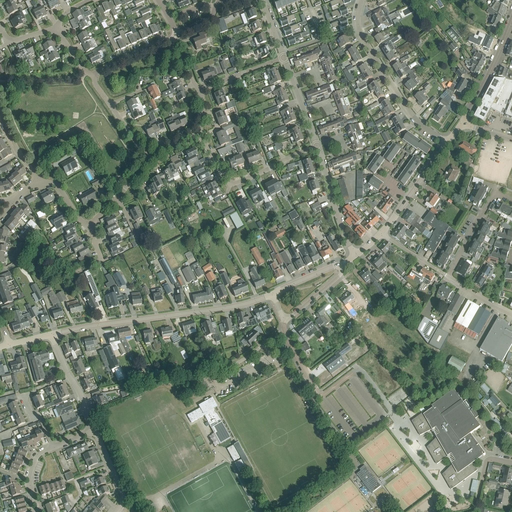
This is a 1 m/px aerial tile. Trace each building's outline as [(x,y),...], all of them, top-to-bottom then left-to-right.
[(50,10),(55,7),(51,0),(42,0),(44,2),(46,1),(47,2),(46,2),(50,10)] [(121,5),(120,2),(119,0),(112,0),(113,1),(107,3),(111,10),(110,10),(113,17),(117,15),(116,12),(120,10),(118,7),(121,5)] [(132,15),(140,11),(147,7),(145,8),(143,3),(143,2),(142,0),(134,0),(133,1),(136,8),(130,11),(132,15)] [(177,0),(178,1),(177,2),(179,8),(189,4),(187,0),(177,0)] [(282,9),(278,0),(274,2),(273,2),(277,11),(282,9)] [(282,9),(286,7),(283,0),(279,0),(278,0),(282,9)] [(491,0),(486,0),(484,4),(501,16),(505,6),(499,4),(493,1),(491,0)] [(7,10),(15,6),(17,5),(16,3),(14,4),(12,1),(4,5),(7,10)] [(104,14),(110,10),(111,10),(107,3),(107,2),(102,5),(102,6),(96,8),(98,12),(98,13),(100,17),(103,22),(107,20),(104,14)] [(15,6),(7,10),(9,15),(17,11),(15,6)] [(42,17),(38,10),(36,6),(34,7),(36,11),(33,12),(35,15),(37,20),(42,17)] [(43,7),(38,10),(42,17),(47,15),(45,10),(43,7)] [(138,25),(141,24),(141,23),(145,22),(152,18),(149,13),(150,13),(147,7),(140,11),(143,18),(136,21),(138,25)] [(337,18),(341,17),(344,16),(348,14),(345,7),(331,13),(333,18),(337,16),(337,18)] [(373,17),(375,22),(388,16),(384,7),(373,13),(375,16),(373,17)] [(495,15),(496,13),(492,11),(489,9),(487,12),(493,17),(490,25),(493,27),(497,28),(502,18),(495,15)] [(91,15),(90,12),(83,16),(81,10),(72,14),(76,23),(88,17),(91,15)] [(247,12),(247,13),(244,14),(246,20),(250,19),(256,17),(254,10),(247,12)] [(21,12),(20,13),(21,13),(16,15),(17,18),(11,21),(15,28),(22,24),(21,21),(25,19),(21,12)] [(290,22),(296,19),(294,15),(279,20),(282,27),(288,25),(288,24),(291,24),(290,22)] [(388,16),(375,22),(378,28),(380,27),(382,30),(389,27),(393,25),(388,16)] [(76,23),(81,31),(89,27),(87,23),(90,22),(88,17),(76,23)] [(223,18),(216,21),(221,34),(228,31),(223,18)] [(341,28),(348,25),(345,18),(342,20),(331,24),(333,29),(338,27),(339,29),(341,28)] [(232,30),(235,28),(238,27),(235,20),(229,22),(232,30)] [(141,24),(144,30),(147,38),(148,38),(147,37),(152,34),(153,35),(158,33),(155,25),(147,28),(145,22),(141,23),(141,24)] [(252,25),(249,26),(250,29),(251,29),(252,34),(259,32),(258,31),(261,29),(259,22),(252,25)] [(292,34),(294,33),(293,31),(299,29),(297,24),(283,30),(285,37),(292,34)] [(130,28),(131,32),(133,35),(137,43),(136,42),(142,39),(142,40),(147,38),(144,30),(137,33),(134,27),(130,28)] [(105,33),(109,42),(110,42),(115,52),(120,49),(121,50),(126,48),(122,40),(120,36),(114,40),(109,29),(105,31),(106,33),(105,33)] [(451,31),(456,37),(457,38),(459,36),(451,29),(450,30),(451,31)] [(119,32),(120,36),(122,40),(126,48),(126,47),(131,44),(131,45),(137,43),(133,35),(131,32),(125,35),(122,31),(119,32)] [(451,31),(447,34),(456,43),(459,40),(457,38),(456,37),(451,31)] [(82,44),(85,43),(93,39),(91,36),(89,37),(86,32),(78,36),(81,42),(82,44)] [(205,39),(208,38),(205,32),(199,34),(200,38),(193,40),(195,44),(194,44),(195,45),(196,47),(206,43),(205,39)] [(383,38),(388,35),(386,32),(384,33),(381,35),(375,38),(379,44),(385,41),(383,38)] [(299,40),(303,39),(301,34),(286,39),(289,46),(296,44),(296,43),(299,42),(299,40)] [(484,51),(488,52),(493,40),(485,36),(484,39),(472,34),(469,41),(479,46),(480,44),(484,46),(483,47),(486,48),(484,51)] [(257,38),(253,39),(255,42),(257,47),(260,46),(260,44),(261,44),(266,42),(263,35),(259,37),(257,38)] [(339,40),(337,41),(339,45),(341,48),(342,47),(350,43),(346,36),(343,37),(340,39),(339,40)] [(234,44),(235,46),(248,41),(247,38),(237,42),(234,44)] [(82,44),(86,53),(94,48),(97,47),(93,39),(85,43),(82,44)] [(41,57),(44,55),(52,51),(55,49),(51,41),(43,45),(45,51),(43,52),(40,54),(41,57)] [(449,47),(455,52),(459,49),(454,43),(449,47)] [(395,50),(392,44),(388,46),(382,50),(386,56),(392,52),(395,50)] [(29,63),(32,62),(29,56),(34,53),(30,45),(22,49),(23,52),(27,60),(29,63)] [(475,54),(472,58),(473,59),(477,61),(483,65),(486,60),(482,56),(477,51),(475,49),(475,48),(472,46),(474,48),(471,52),(475,54)] [(103,47),(92,52),(94,55),(89,58),(92,64),(100,59),(97,53),(101,52),(104,50),(103,47)] [(350,54),(352,57),(358,54),(355,47),(349,51),(346,53),(347,55),(350,54)] [(255,52),(257,55),(259,54),(261,58),(271,55),(268,48),(258,51),(255,52)] [(22,49),(14,53),(19,64),(25,62),(27,60),(23,52),(22,49)] [(55,49),(52,51),(44,55),(47,60),(49,59),(51,62),(55,60),(59,58),(57,52),(55,49)] [(312,53),(309,54),(311,61),(314,60),(315,60),(319,59),(318,56),(319,56),(320,52),(319,49),(315,50),(316,51),(312,53)] [(324,59),(321,60),(322,64),(323,64),(324,67),(323,68),(331,65),(330,62),(330,61),(332,60),(331,57),(330,58),(328,52),(326,53),(324,54),(323,57),(324,59)] [(392,52),(386,56),(390,62),(394,60),(396,58),(399,56),(398,54),(394,56),(392,52)] [(304,64),(301,56),(301,57),(300,54),(296,55),(297,58),(293,59),(290,60),(292,66),(295,64),(296,67),(301,66),(300,65),(304,64)] [(305,55),(301,56),(304,64),(308,63),(308,62),(311,61),(309,54),(305,55)] [(358,54),(352,57),(354,61),(351,63),(353,65),(356,64),(362,60),(358,54)] [(400,60),(402,63),(409,59),(411,58),(410,55),(408,56),(400,60)] [(467,58),(467,59),(470,63),(474,66),(480,70),(483,65),(477,61),(473,59),(472,58),(471,60),(467,58)] [(470,63),(467,59),(465,63),(467,66),(468,66),(472,69),(470,72),(473,73),(477,76),(480,70),(474,66),(470,63)] [(393,67),(397,73),(403,69),(406,67),(404,63),(401,65),(400,64),(399,63),(393,67)] [(325,72),(327,75),(334,72),(332,69),(333,69),(331,65),(323,68),(325,72)] [(360,68),(363,74),(369,71),(366,65),(360,68)] [(403,69),(397,73),(401,79),(407,75),(406,74),(407,74),(405,72),(410,69),(408,66),(407,67),(406,67),(403,69)] [(201,73),(202,74),(204,80),(214,77),(214,76),(217,75),(215,69),(212,70),(211,68),(207,70),(201,73)] [(408,73),(410,76),(413,74),(418,70),(417,68),(408,73)] [(501,68),(498,76),(503,78),(504,78),(506,79),(510,80),(511,75),(511,72),(509,71),(501,68)] [(266,73),(268,79),(279,75),(276,69),(270,72),(269,70),(265,71),(266,73)] [(456,73),(460,78),(464,75),(460,69),(456,73)] [(372,74),(372,73),(371,70),(369,71),(363,74),(357,77),(359,80),(361,79),(363,82),(360,83),(357,85),(358,88),(366,84),(365,81),(372,77),(371,74),(372,74)] [(334,72),(327,75),(328,78),(327,78),(329,83),(337,80),(336,76),(335,76),(334,72)] [(413,74),(410,76),(408,77),(410,81),(405,86),(410,91),(412,89),(413,90),(417,87),(416,86),(419,83),(415,80),(417,78),(413,74)] [(279,75),(268,79),(270,85),(281,81),(279,75)] [(454,82),(452,84),(461,89),(464,91),(469,83),(462,79),(459,84),(454,82)] [(484,122),(491,108),(506,80),(494,79),(474,117),(484,122)] [(511,81),(510,81),(506,80),(491,108),(495,111),(499,113),(500,113),(501,113),(503,114),(503,115),(505,116),(504,116),(511,119),(511,81)] [(171,84),(173,88),(170,89),(170,90),(162,94),(164,98),(172,94),(180,90),(183,89),(180,81),(171,84)] [(372,93),(375,91),(375,92),(380,89),(376,82),(369,86),(370,88),(369,89),(372,93)] [(425,89),(423,90),(421,93),(420,92),(415,97),(419,102),(418,103),(421,106),(428,100),(423,95),(426,93),(425,92),(426,91),(431,87),(428,84),(423,88),(425,89)] [(447,89),(446,91),(448,94),(451,98),(455,90),(462,94),(464,91),(461,89),(452,84),(449,90),(447,89)] [(325,87),(322,88),(324,95),(327,94),(332,93),(330,89),(329,85),(324,86),(325,87)] [(148,89),(151,96),(153,96),(154,100),(160,97),(157,91),(155,86),(148,89)] [(214,94),(216,100),(225,97),(221,88),(219,89),(220,92),(214,94)] [(318,89),(314,90),(317,98),(321,97),(321,96),(324,95),(322,88),(318,89)] [(180,90),(172,94),(173,97),(176,96),(179,101),(179,102),(181,106),(184,104),(182,101),(182,100),(187,97),(185,92),(183,89),(180,90)] [(277,95),(278,98),(286,95),(284,89),(276,92),(273,93),(274,96),(277,95)] [(380,89),(375,92),(379,98),(384,95),(380,89)] [(317,98),(314,90),(314,91),(311,92),(310,92),(306,93),(309,101),(313,100),(313,99),(316,98),(317,98)] [(336,102),(344,99),(343,99),(342,95),(343,95),(341,91),(333,94),(335,98),(337,101),(336,102)] [(452,99),(451,98),(448,94),(446,91),(440,97),(443,100),(441,103),(443,104),(441,106),(435,115),(440,119),(444,114),(445,114),(448,111),(444,108),(445,106),(446,107),(452,99)] [(286,95),(278,98),(276,99),(277,102),(278,106),(282,105),(281,104),(288,101),(286,95)] [(226,104),(227,107),(235,104),(234,101),(227,103),(225,97),(216,100),(219,106),(226,104)] [(428,102),(431,105),(437,100),(434,97),(428,102)] [(141,103),(138,104),(135,99),(127,103),(131,111),(134,110),(142,106),(141,103)] [(338,106),(339,109),(346,106),(345,103),(344,99),(336,102),(338,106)] [(382,103),(385,110),(391,106),(388,100),(383,103),(382,103)] [(235,104),(227,107),(228,110),(234,107),(236,113),(238,112),(235,104)] [(143,116),(145,114),(142,106),(134,110),(131,111),(134,120),(143,116)] [(348,110),(346,106),(339,109),(341,112),(340,112),(342,117),(350,114),(348,110)] [(391,106),(385,110),(383,111),(382,111),(385,117),(381,120),(375,123),(376,126),(382,122),(383,123),(389,119),(387,117),(395,112),(391,106)] [(282,116),(283,119),(293,115),(291,108),(284,111),(281,113),(282,116)] [(161,120),(157,122),(153,114),(155,113),(154,111),(148,113),(152,121),(155,129),(157,133),(165,129),(161,120)] [(215,114),(217,120),(226,117),(224,111),(215,114)] [(176,114),(173,115),(178,125),(179,128),(188,124),(184,116),(180,117),(179,114),(177,115),(176,114)] [(171,116),(172,117),(166,120),(171,132),(179,128),(178,125),(173,115),(171,116)] [(293,115),(283,119),(284,122),(285,124),(288,123),(296,121),(293,115)] [(224,128),(226,127),(237,123),(236,120),(228,123),(226,117),(217,120),(220,126),(223,125),(224,128)] [(394,123),(396,127),(402,123),(398,117),(392,120),(389,122),(391,125),(394,123)] [(337,121),(334,122),(337,129),(340,128),(344,127),(344,126),(348,125),(347,122),(343,123),(342,121),(342,119),(337,120),(337,121)] [(157,133),(155,129),(152,121),(149,122),(150,125),(144,128),(148,136),(154,134),(157,133)] [(330,132),(327,124),(326,122),(320,124),(322,126),(319,127),(322,135),(326,133),(329,132),(330,132)] [(331,123),(327,124),(330,132),(334,131),(333,130),(337,129),(334,122),(331,123)] [(232,129),(235,134),(240,132),(237,123),(226,127),(227,131),(232,129)] [(406,130),(402,123),(396,127),(397,129),(394,131),(396,135),(406,130)] [(349,136),(356,133),(360,131),(357,124),(346,128),(348,132),(349,135),(349,136)] [(292,134),(294,137),(301,134),(298,128),(294,130),(291,131),(288,132),(289,135),(292,134)] [(274,133),(269,135),(270,138),(280,134),(280,135),(287,133),(286,129),(274,133)] [(216,134),(218,140),(227,137),(224,131),(216,134)] [(351,140),(352,143),(363,139),(362,137),(360,138),(359,136),(362,135),(361,131),(360,131),(356,133),(349,136),(350,140),(351,140)] [(235,144),(238,143),(241,142),(243,141),(240,132),(235,134),(237,140),(233,142),(234,145),(235,144)] [(382,135),(386,143),(392,140),(387,132),(382,135)] [(413,136),(408,133),(403,140),(408,143),(413,136)] [(294,137),(290,138),(291,141),(292,144),(303,140),(301,134),(294,137)] [(413,136),(408,143),(412,147),(417,140),(413,136)] [(227,137),(218,140),(221,146),(229,143),(227,137)] [(363,139),(352,143),(353,146),(354,151),(362,148),(361,144),(364,143),(363,139)] [(96,152),(91,145),(94,143),(92,140),(86,144),(92,154),(96,152)] [(417,150),(418,149),(417,148),(422,143),(417,140),(412,147),(417,150)] [(422,141),(422,143),(417,148),(418,149),(422,152),(427,145),(422,141)] [(459,146),(473,156),(477,150),(463,141),(459,146)] [(274,144),(275,146),(277,151),(283,149),(280,142),(274,144)] [(390,149),(397,154),(400,150),(399,149),(393,145),(390,149)] [(432,148),(427,145),(422,152),(427,155),(432,148)] [(10,151),(8,148),(7,149),(1,153),(4,159),(12,154),(10,151)] [(184,157),(186,160),(195,156),(197,155),(194,149),(186,153),(187,156),(184,157)] [(390,149),(387,154),(394,159),(397,154),(390,149)] [(258,152),(252,154),(255,162),(261,160),(258,152)] [(350,155),(347,156),(349,163),(351,167),(355,166),(353,162),(361,159),(359,154),(355,156),(354,153),(350,154),(350,155)] [(255,162),(252,154),(246,156),(249,165),(255,162)] [(383,158),(390,163),(394,159),(387,154),(383,158)] [(189,166),(190,169),(200,164),(198,160),(197,160),(195,156),(186,160),(187,162),(189,166)] [(240,156),(234,158),(237,166),(243,164),(240,156)] [(343,157),(339,158),(342,166),(346,165),(346,164),(349,163),(347,156),(343,157)] [(381,165),(384,161),(377,156),(374,160),(381,165)] [(237,166),(234,158),(228,160),(231,168),(237,166)] [(332,162),(329,163),(331,169),(334,168),(334,169),(335,171),(340,169),(342,174),(345,173),(343,169),(342,166),(339,158),(339,159),(336,160),(331,161),(332,162)] [(414,158),(413,159),(410,163),(417,168),(421,163),(414,158)] [(73,159),(61,165),(65,173),(77,167),(73,159)] [(302,170),(303,170),(312,167),(310,160),(304,162),(304,160),(298,162),(294,163),(287,166),(289,171),(293,170),(292,167),(297,166),(299,167),(300,170),(302,170)] [(371,165),(378,170),(381,165),(374,160),(371,165)] [(465,160),(463,163),(474,170),(475,166),(471,164),(471,163),(465,160)] [(177,171),(179,169),(176,162),(172,164),(172,165),(167,167),(169,170),(173,178),(179,176),(178,173),(177,171)] [(414,172),(417,168),(410,163),(407,167),(414,172)] [(196,177),(199,176),(198,175),(204,173),(204,172),(201,167),(200,164),(190,169),(188,170),(189,172),(192,172),(193,171),(196,177)] [(14,170),(16,173),(20,177),(23,175),(22,174),(25,172),(22,168),(23,167),(21,165),(20,166),(14,170)] [(374,174),(378,170),(371,165),(367,169),(374,174)] [(444,178),(452,183),(459,170),(452,166),(448,174),(446,173),(444,178)] [(312,167),(303,170),(304,174),(302,174),(302,175),(298,176),(300,182),(307,180),(306,176),(314,173),(312,167)] [(411,177),(414,172),(407,167),(404,172),(411,177)] [(163,180),(167,179),(169,185),(175,182),(173,178),(169,170),(163,173),(160,174),(163,180)] [(198,175),(199,176),(201,181),(200,181),(201,184),(206,182),(207,182),(212,179),(210,175),(209,176),(207,171),(204,172),(204,173),(198,175)] [(404,172),(401,176),(408,181),(411,177),(404,172)] [(16,173),(12,176),(18,183),(22,180),(20,177),(16,173)] [(162,183),(164,182),(163,180),(160,174),(156,176),(157,177),(152,180),(155,184),(157,188),(163,186),(162,183)] [(12,176),(7,180),(13,186),(14,187),(18,183),(12,176)] [(398,181),(405,186),(408,181),(401,176),(398,181)] [(374,188),(379,181),(375,178),(374,177),(369,185),(374,188)] [(91,183),(93,187),(103,181),(102,178),(91,183)] [(7,180),(5,180),(5,182),(2,183),(4,192),(10,191),(9,189),(13,186),(7,180)] [(275,180),(270,183),(275,193),(276,194),(281,191),(275,180)] [(210,182),(201,186),(206,195),(217,190),(216,187),(217,187),(215,181),(211,183),(210,182)] [(309,183),(312,192),(319,189),(317,181),(309,183)] [(379,181),(374,188),(378,191),(383,184),(379,181)] [(270,183),(265,186),(270,196),(275,193),(270,183)] [(149,187),(146,189),(149,194),(152,193),(153,195),(155,195),(157,194),(156,194),(159,193),(157,188),(155,184),(149,187)] [(479,185),(477,191),(478,191),(485,195),(486,193),(486,194),(488,187),(479,185)] [(79,197),(83,205),(98,197),(93,189),(79,197)] [(217,190),(206,195),(204,196),(205,199),(209,198),(211,201),(214,199),(215,202),(220,199),(219,196),(222,195),(219,189),(217,190)] [(261,196),(262,196),(258,189),(249,194),(253,202),(257,200),(259,203),(264,201),(261,196)] [(41,197),(45,204),(54,199),(50,192),(47,194),(45,191),(40,194),(42,197),(41,197)] [(478,191),(474,197),(481,201),(483,197),(485,195),(478,191)] [(427,202),(425,205),(431,210),(430,211),(436,216),(439,212),(439,211),(436,209),(440,204),(441,205),(444,200),(439,197),(438,198),(437,197),(432,194),(429,199),(428,198),(426,201),(427,202)] [(26,199),(28,204),(35,200),(33,196),(26,199)] [(386,201),(384,203),(389,207),(394,201),(390,198),(387,196),(385,200),(386,201)] [(478,207),(481,201),(474,197),(471,203),(478,207)] [(249,211),(253,209),(249,201),(245,203),(244,200),(236,204),(241,213),(249,210),(249,211)] [(367,202),(374,209),(376,207),(369,200),(367,202)] [(389,207),(384,203),(382,206),(381,205),(378,209),(381,211),(385,214),(389,207)] [(496,210),(498,211),(502,213),(506,206),(500,203),(498,206),(496,210)] [(22,208),(20,210),(25,215),(24,215),(26,216),(31,211),(24,205),(22,207),(22,208)] [(319,206),(312,210),(315,214),(323,210),(320,205),(319,206)] [(349,205),(342,211),(345,213),(343,214),(346,217),(352,210),(353,211),(355,208),(352,205),(351,207),(349,205)] [(506,206),(502,213),(508,217),(511,210),(506,206)] [(233,207),(222,213),(224,217),(235,212),(233,207)] [(18,208),(14,212),(21,219),(24,215),(25,215),(20,210),(18,208)] [(130,211),(135,221),(142,218),(138,208),(130,211)] [(153,209),(146,213),(148,218),(147,219),(150,226),(152,225),(152,226),(156,223),(154,220),(158,218),(156,214),(153,209)] [(292,220),(299,217),(296,210),(289,213),(292,220)] [(348,219),(345,221),(348,224),(357,215),(358,214),(356,211),(354,212),(353,211),(352,210),(346,217),(348,219)] [(10,217),(11,218),(17,223),(21,219),(14,212),(10,217)] [(238,230),(245,226),(238,212),(231,215),(238,230)] [(413,227),(421,233),(422,234),(426,230),(419,224),(421,221),(420,218),(417,215),(416,216),(410,212),(404,220),(413,227)] [(435,244),(431,252),(434,254),(443,238),(444,235),(449,227),(430,212),(431,213),(425,221),(436,230),(432,234),(433,235),(430,240),(435,244)] [(370,218),(368,220),(374,226),(379,220),(376,216),(373,213),(369,217),(370,218)] [(357,215),(348,224),(350,226),(353,223),(355,226),(357,223),(361,220),(359,217),(361,216),(358,214),(357,215)] [(57,231),(63,228),(61,224),(65,222),(61,215),(51,220),(57,231)] [(106,221),(108,227),(115,224),(117,223),(114,217),(112,218),(111,215),(105,218),(106,221)] [(221,225),(233,220),(231,215),(219,221),(221,225)] [(8,222),(15,228),(18,224),(17,223),(11,218),(8,222)] [(300,230),(305,228),(300,218),(295,220),(300,230)] [(374,226),(368,220),(366,222),(365,221),(362,224),(368,231),(374,226)] [(27,225),(33,230),(37,225),(31,221),(27,225)] [(485,221),(482,227),(490,231),(493,225),(485,221)] [(4,226),(9,231),(11,232),(13,234),(14,232),(13,231),(15,228),(8,222),(4,226)] [(63,228),(67,236),(75,232),(76,232),(73,226),(72,226),(71,223),(65,226),(63,228)] [(357,223),(355,226),(357,229),(355,231),(361,238),(366,233),(357,223)] [(107,233),(109,237),(121,232),(119,228),(117,229),(115,224),(108,227),(106,228),(108,233),(107,233)] [(140,231),(141,231),(137,224),(134,226),(137,233),(139,236),(142,235),(140,231)] [(401,224),(396,230),(406,238),(407,237),(404,236),(405,234),(412,239),(416,233),(419,235),(421,233),(413,227),(410,231),(401,224)] [(309,232),(313,240),(315,239),(310,231),(307,225),(306,226),(309,231),(309,232)] [(0,230),(0,236),(6,239),(6,238),(8,233),(7,233),(9,231),(4,226),(0,231),(0,230)] [(487,236),(490,231),(482,227),(479,232),(487,236)] [(453,234),(450,239),(458,243),(461,238),(456,235),(458,232),(456,231),(450,228),(448,231),(453,234)] [(502,239),(511,242),(511,240),(511,230),(505,228),(504,234),(498,232),(497,237),(502,239)] [(275,233),(277,238),(286,234),(283,229),(275,233)] [(406,238),(396,230),(392,236),(405,245),(407,242),(404,240),(406,238)] [(75,236),(76,235),(75,232),(67,236),(65,237),(67,243),(65,244),(67,248),(68,247),(79,241),(76,237),(75,236)] [(121,232),(109,237),(110,240),(113,246),(118,243),(122,241),(119,237),(123,235),(121,232)] [(269,236),(267,232),(263,234),(276,256),(280,265),(284,263),(279,255),(269,236)] [(480,239),(484,241),(487,236),(479,232),(477,237),(476,238),(480,240),(480,239)] [(327,238),(328,241),(331,245),(335,252),(340,249),(337,242),(334,243),(331,235),(330,235),(329,233),(326,235),(327,238)] [(22,234),(21,234),(17,237),(19,239),(22,242),(24,240),(26,238),(22,234)] [(0,242),(3,243),(8,245),(8,244),(10,240),(9,240),(9,239),(6,238),(6,239),(0,236),(0,242)] [(313,240),(315,244),(323,258),(328,255),(332,253),(325,241),(322,243),(323,244),(322,245),(323,247),(321,248),(318,242),(319,242),(317,238),(313,240)] [(480,240),(476,238),(473,243),(480,247),(483,242),(484,241),(480,239),(480,240)] [(455,248),(458,243),(450,239),(447,244),(455,248)] [(499,249),(509,252),(511,242),(502,239),(500,244),(495,242),(494,247),(499,249)] [(425,248),(431,252),(435,244),(430,240),(425,248)] [(72,249),(75,254),(78,252),(83,249),(80,243),(80,244),(79,241),(68,247),(69,250),(72,249)] [(385,254),(387,256),(388,256),(392,252),(393,254),(396,251),(387,242),(380,249),(385,254)] [(122,252),(123,252),(122,249),(121,249),(118,243),(113,246),(109,248),(108,248),(110,253),(112,257),(117,255),(119,254),(122,252)] [(480,247),(473,243),(470,249),(478,253),(480,247)] [(448,251),(452,253),(455,248),(447,244),(445,249),(444,250),(448,252),(448,251)] [(309,256),(305,249),(304,248),(305,247),(304,247),(303,246),(302,245),(301,246),(299,247),(298,248),(297,249),(303,260),(304,262),(306,266),(312,263),(308,257),(309,257),(309,256)] [(313,245),(305,249),(309,256),(309,257),(313,263),(320,259),(313,245)] [(83,249),(78,252),(81,257),(78,259),(80,262),(92,256),(87,247),(83,249)] [(250,250),(259,266),(265,262),(256,247),(250,250)] [(299,257),(293,247),(288,250),(296,263),(294,264),(298,271),(304,267),(302,263),(301,260),(299,261),(297,258),(299,257)] [(470,249),(467,254),(475,258),(478,253),(470,249)] [(497,254),(492,252),(491,255),(491,257),(493,258),(498,259),(505,262),(509,252),(499,249),(497,254)] [(448,252),(444,250),(441,255),(448,260),(451,254),(452,253),(448,251),(448,252)] [(185,254),(188,260),(194,257),(191,251),(185,254)] [(279,255),(290,275),(296,272),(285,252),(279,255)] [(438,261),(446,265),(448,260),(441,255),(438,261)] [(372,263),(376,267),(378,269),(380,272),(387,265),(384,263),(384,262),(379,257),(372,263)] [(173,273),(165,259),(160,261),(168,276),(173,285),(178,282),(173,273)] [(438,261),(435,266),(443,270),(444,268),(445,268),(447,265),(446,265),(438,261)] [(462,261),(456,272),(464,276),(470,265),(462,261)] [(209,264),(202,268),(205,273),(212,268),(209,264)] [(270,266),(268,266),(272,273),(274,276),(276,280),(283,277),(281,272),(280,269),(277,271),(274,264),(270,266)] [(486,267),(485,267),(481,273),(475,284),(482,288),(484,283),(486,280),(487,277),(488,277),(492,271),(491,270),(493,267),(488,264),(486,267)] [(153,268),(161,281),(165,279),(158,265),(153,268)] [(394,269),(401,276),(405,272),(398,265),(394,269)] [(196,279),(189,267),(182,270),(188,283),(196,279)] [(254,284),(256,289),(265,285),(262,277),(262,278),(256,267),(251,270),(254,275),(251,277),(253,281),(254,284)] [(195,271),(199,278),(204,275),(200,268),(195,271)] [(362,278),(364,281),(368,277),(374,283),(376,281),(370,273),(366,269),(359,274),(362,278)] [(423,269),(420,274),(412,269),(407,277),(413,280),(415,277),(420,280),(420,281),(423,283),(429,272),(423,269)] [(394,270),(393,272),(404,283),(406,281),(394,270)] [(372,274),(378,281),(382,278),(376,271),(372,274)] [(206,275),(210,282),(216,279),(212,272),(206,275)] [(427,285),(429,285),(435,276),(429,272),(423,283),(419,288),(422,290),(425,284),(427,285)] [(0,278),(0,279),(0,285),(6,283),(5,278),(8,277),(7,273),(0,275),(0,278)] [(118,273),(112,276),(118,287),(119,289),(125,285),(118,273)] [(177,278),(181,287),(185,285),(181,276),(181,277),(179,274),(176,276),(177,278)] [(238,282),(239,286),(238,286),(238,287),(232,289),(235,297),(242,294),(248,292),(247,287),(245,284),(242,280),(238,282)] [(372,285),(382,298),(387,294),(377,281),(372,285)] [(215,289),(218,295),(220,299),(227,296),(221,283),(215,286),(216,289),(215,289)] [(93,294),(85,298),(87,301),(92,311),(99,308),(96,303),(94,299),(92,295),(94,294),(96,298),(99,296),(95,285),(91,287),(94,293),(93,294)] [(141,287),(142,289),(146,296),(150,294),(146,287),(145,287),(144,285),(141,287)] [(163,288),(167,295),(172,293),(168,285),(164,287),(163,288)] [(451,305),(456,296),(452,293),(453,291),(443,285),(440,289),(437,294),(447,300),(446,301),(447,303),(451,305)] [(112,307),(118,306),(115,297),(123,295),(121,291),(120,291),(118,287),(112,289),(114,294),(105,296),(109,309),(111,308),(112,308),(112,307)] [(162,288),(151,290),(152,295),(153,295),(153,298),(154,302),(162,301),(161,296),(161,293),(163,293),(162,288)] [(204,289),(205,293),(207,302),(213,301),(211,288),(204,289)] [(176,290),(177,296),(175,297),(176,301),(177,301),(177,305),(184,304),(184,299),(183,295),(183,296),(182,289),(176,290)] [(35,294),(38,301),(43,299),(39,292),(35,294)] [(53,292),(48,294),(50,298),(49,298),(53,306),(55,305),(56,307),(51,309),(52,312),(53,315),(54,320),(63,317),(62,313),(63,313),(62,309),(53,292)] [(56,296),(60,304),(66,300),(62,292),(56,296)] [(137,293),(131,294),(132,299),(132,301),(133,305),(142,304),(141,299),(141,298),(140,293),(137,293)] [(207,302),(205,293),(192,295),(194,305),(207,302)] [(341,300),(346,306),(355,299),(350,293),(341,300)] [(451,305),(429,345),(440,351),(449,335),(440,330),(450,312),(456,315),(462,304),(465,299),(460,296),(460,297),(457,295),(456,296),(451,305)] [(2,300),(4,305),(8,303),(13,302),(11,297),(2,300)] [(66,304),(67,309),(69,308),(71,314),(78,312),(78,313),(83,312),(80,303),(78,303),(77,301),(66,304)] [(482,310),(480,308),(468,301),(454,327),(474,339),(477,334),(479,336),(491,314),(483,309),(482,310)] [(328,304),(322,308),(326,313),(329,310),(334,315),(335,317),(339,315),(337,312),(337,313),(332,307),(331,308),(328,304)] [(36,307),(32,309),(38,320),(40,319),(42,323),(48,321),(46,314),(45,311),(39,313),(36,307)] [(253,317),(254,319),(257,324),(260,323),(258,320),(265,317),(267,321),(272,318),(266,307),(255,312),(254,311),(256,316),(253,317)] [(320,327),(324,323),(326,325),(329,322),(323,315),(326,313),(322,308),(317,312),(318,313),(316,315),(319,319),(315,322),(320,327)] [(20,310),(16,312),(22,330),(30,327),(29,324),(30,324),(33,323),(32,320),(31,320),(30,317),(29,314),(24,315),(22,316),(20,310)] [(345,313),(350,319),(354,316),(349,310),(345,313)] [(22,330),(16,312),(12,313),(13,319),(12,319),(8,320),(10,325),(11,324),(14,333),(22,330)] [(246,327),(252,326),(250,321),(249,322),(247,315),(244,316),(244,313),(237,314),(239,325),(243,324),(243,325),(245,324),(246,327)] [(417,330),(428,345),(439,325),(424,317),(417,330)] [(502,362),(511,344),(511,325),(498,318),(480,349),(502,362)] [(301,336),(302,337),(315,326),(314,325),(310,321),(310,320),(309,319),(296,330),(297,331),(301,336)] [(223,321),(223,324),(219,325),(221,333),(224,332),(225,333),(232,332),(232,333),(236,333),(234,327),(231,327),(229,320),(227,321),(226,320),(224,320),(223,321)] [(182,325),(183,330),(185,336),(189,334),(188,330),(195,328),(193,321),(182,325)] [(210,322),(202,324),(203,329),(202,330),(203,334),(204,333),(206,337),(212,335),(213,339),(215,338),(216,342),(221,341),(217,328),(213,330),(210,322)] [(352,323),(347,326),(351,331),(356,327),(352,323)] [(246,338),(244,339),(251,346),(260,337),(259,336),(263,332),(257,326),(253,330),(254,331),(251,333),(250,333),(248,335),(248,336),(247,337),(246,338)] [(163,338),(172,337),(175,343),(179,341),(177,338),(175,333),(172,334),(171,328),(161,329),(162,334),(161,334),(161,335),(162,335),(163,338)] [(119,336),(119,339),(122,344),(121,344),(123,348),(128,346),(124,337),(131,336),(130,329),(118,331),(119,336)] [(152,333),(151,330),(147,330),(147,332),(143,333),(143,334),(144,337),(145,344),(152,343),(153,342),(153,341),(152,338),(151,334),(152,333)] [(380,330),(373,337),(383,348),(390,341),(380,330)] [(110,345),(110,346),(113,352),(119,350),(122,355),(126,353),(124,351),(123,348),(121,344),(120,341),(117,342),(115,335),(112,336),(111,335),(108,336),(108,337),(110,345)] [(95,347),(98,346),(96,339),(93,339),(84,341),(82,342),(83,345),(85,344),(86,351),(90,350),(91,352),(95,351),(95,347)] [(71,353),(72,357),(73,357),(76,355),(75,352),(80,350),(76,341),(71,344),(73,350),(70,351),(71,353)] [(302,345),(306,352),(311,349),(310,349),(306,342),(302,345)] [(65,355),(71,353),(70,351),(68,344),(62,347),(65,355)] [(347,344),(341,349),(344,353),(350,349),(347,344)] [(367,345),(348,360),(352,364),(370,350),(367,345)] [(113,352),(110,346),(103,349),(111,370),(119,367),(113,352)] [(99,351),(103,363),(107,361),(103,350),(99,351)] [(28,356),(36,383),(45,380),(57,375),(55,369),(49,372),(50,374),(44,376),(43,374),(40,364),(50,361),(49,358),(49,357),(47,351),(38,354),(38,353),(28,356)] [(337,356),(325,365),(330,372),(344,362),(341,358),(338,354),(337,356)] [(447,365),(460,373),(466,363),(453,355),(447,365)] [(10,364),(11,369),(12,371),(19,370),(19,371),(27,368),(25,362),(23,357),(16,359),(17,362),(10,364)] [(84,373),(85,377),(92,374),(90,370),(85,372),(80,359),(72,362),(78,376),(84,373)] [(0,363),(0,374),(2,382),(5,381),(6,384),(10,383),(12,383),(11,379),(10,374),(4,375),(1,363),(0,363)] [(92,374),(85,377),(86,379),(81,382),(85,391),(91,388),(87,381),(94,378),(92,374)] [(58,388),(55,389),(57,395),(67,391),(64,385),(63,386),(62,383),(56,385),(58,388)] [(454,390),(423,413),(412,421),(420,435),(437,427),(440,434),(427,448),(437,464),(452,454),(456,461),(442,475),(451,490),(477,471),(478,470),(473,464),(471,462),(482,454),(483,456),(485,454),(479,445),(477,446),(469,435),(471,434),(480,427),(475,419),(479,416),(477,414),(461,391),(457,394),(456,394),(454,390)] [(57,395),(59,400),(53,402),(54,406),(55,405),(62,403),(62,402),(61,399),(62,399),(69,396),(67,391),(57,395)] [(96,402),(98,406),(108,403),(106,398),(104,399),(102,394),(92,398),(94,403),(96,402)] [(0,405),(12,402),(17,401),(16,395),(11,396),(0,398),(0,405)] [(484,404),(487,401),(493,409),(494,409),(497,413),(502,410),(497,405),(501,403),(494,395),(490,398),(488,396),(485,399),(485,398),(482,401),(484,404)] [(33,399),(35,404),(42,401),(39,396),(33,399)] [(208,398),(204,400),(205,402),(198,406),(200,408),(187,415),(191,423),(204,416),(208,422),(209,425),(220,444),(230,439),(214,408),(217,407),(212,398),(209,400),(208,398)] [(42,401),(35,404),(37,409),(44,407),(42,401)] [(9,405),(11,410),(18,408),(16,402),(9,405)] [(70,403),(63,405),(62,403),(55,405),(56,408),(59,417),(61,416),(66,414),(67,415),(73,412),(72,411),(73,411),(70,403)] [(11,410),(13,416),(20,413),(18,408),(11,410)] [(66,414),(61,416),(64,423),(63,423),(67,431),(81,425),(78,417),(75,418),(73,412),(67,415),(66,414)] [(13,416),(15,421),(23,418),(22,418),(20,413),(13,416)] [(23,418),(15,421),(16,421),(18,426),(25,423),(23,418)] [(496,418),(492,421),(501,431),(504,436),(505,435),(508,433),(504,429),(504,428),(496,418)] [(22,431),(21,429),(19,430),(21,435),(20,435),(22,440),(20,441),(23,449),(25,450),(26,448),(26,447),(28,446),(25,439),(22,431)] [(43,438),(40,431),(35,433),(35,435),(39,442),(41,441),(40,439),(43,438)] [(39,442),(35,435),(30,437),(34,447),(37,446),(36,443),(39,442)] [(2,442),(4,448),(13,445),(16,446),(14,436),(12,440),(2,442)] [(30,437),(25,439),(28,446),(28,447),(31,446),(32,448),(34,447),(30,437)] [(227,449),(234,461),(240,458),(241,459),(235,463),(241,476),(248,472),(252,470),(253,472),(254,471),(237,440),(236,441),(237,443),(235,444),(231,447),(227,449)] [(70,458),(84,452),(89,450),(86,443),(67,451),(69,455),(70,458)] [(83,455),(86,461),(95,457),(93,451),(90,453),(89,450),(84,452),(85,455),(83,455)] [(95,457),(86,461),(86,463),(88,468),(90,467),(91,470),(96,468),(95,465),(98,464),(95,457)] [(381,486),(366,467),(365,465),(359,469),(361,471),(356,474),(360,479),(362,478),(373,492),(381,486)] [(505,473),(504,477),(511,478),(511,470),(503,469),(503,473),(505,473)] [(64,474),(67,482),(74,479),(71,472),(64,474)] [(14,482),(13,479),(11,480),(10,478),(2,475),(5,476),(6,481),(6,483),(0,484),(0,488),(1,488),(7,487),(7,486),(17,484),(16,481),(14,482)] [(95,484),(96,487),(100,485),(106,483),(103,477),(98,479),(97,476),(90,479),(92,482),(93,482),(93,483),(94,484),(95,484)] [(511,484),(511,478),(504,477),(503,480),(501,480),(500,483),(511,486),(511,484)] [(98,497),(101,499),(107,497),(105,494),(110,492),(107,486),(102,488),(100,485),(96,487),(94,488),(96,493),(96,494),(97,495),(98,497)] [(20,488),(11,491),(12,497),(20,495),(19,492),(21,491),(20,488)] [(495,507),(502,508),(502,505),(507,506),(509,497),(508,497),(509,492),(499,490),(495,507)] [(64,504),(69,503),(70,502),(68,496),(62,498),(62,500),(64,504)] [(107,497),(101,499),(98,497),(96,499),(95,499),(89,506),(90,507),(94,510),(96,508),(100,511),(105,507),(101,504),(107,497)] [(58,507),(56,502),(53,503),(48,505),(43,506),(44,508),(46,508),(47,510),(55,508),(58,507)]
